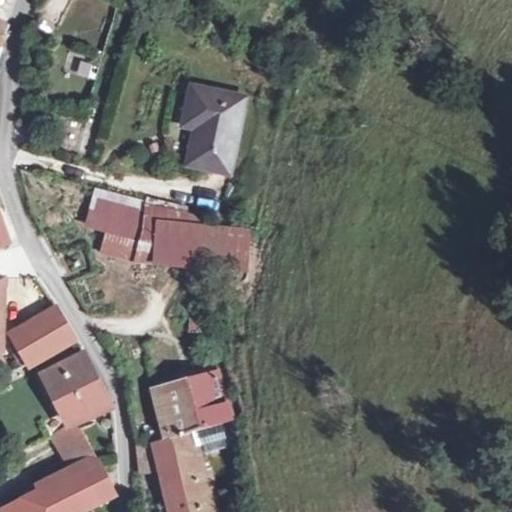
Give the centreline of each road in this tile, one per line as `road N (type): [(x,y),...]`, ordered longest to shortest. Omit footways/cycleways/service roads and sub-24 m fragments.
road 1 (residential): [(129,511),(124,405),(9,188),(6,129),(19,22)]
road 2 (unknown): [(8,166),(228,216)]
